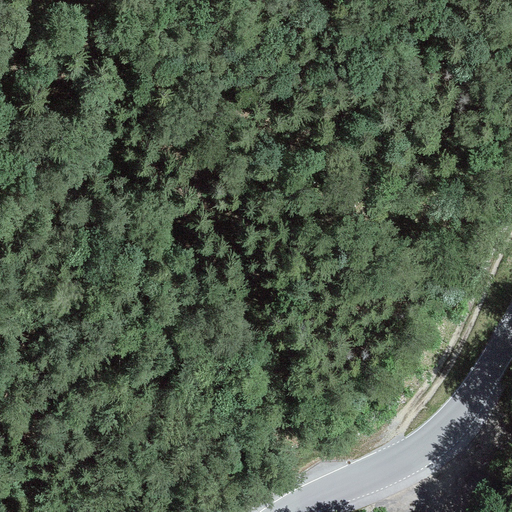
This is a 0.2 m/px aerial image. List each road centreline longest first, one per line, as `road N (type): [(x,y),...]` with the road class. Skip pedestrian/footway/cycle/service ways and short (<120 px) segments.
road 1 (tertiary): [(287,511),(432,443),(457,419),(511,333)]
road 2 (track): [(511,230),(451,360),(375,472)]
